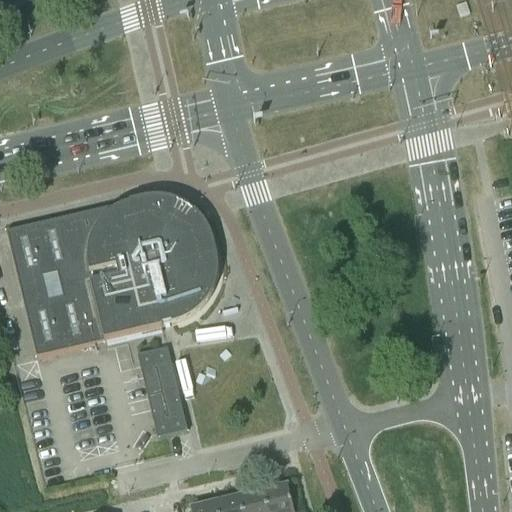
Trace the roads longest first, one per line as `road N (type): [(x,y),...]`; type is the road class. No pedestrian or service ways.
road 1 (secondary): [(231,108),(344,429)]
road 2 (secondary): [(470,401),(412,69)]
road 3 (secondary): [(0,164),(231,108)]
road 4 (unclassified): [(126,483),(344,429)]
road 5 (secondary): [(195,0),(0,68)]
road 6 (secondary): [(231,108),(412,69)]
road 7 (unclassified): [(344,429),(470,401)]
